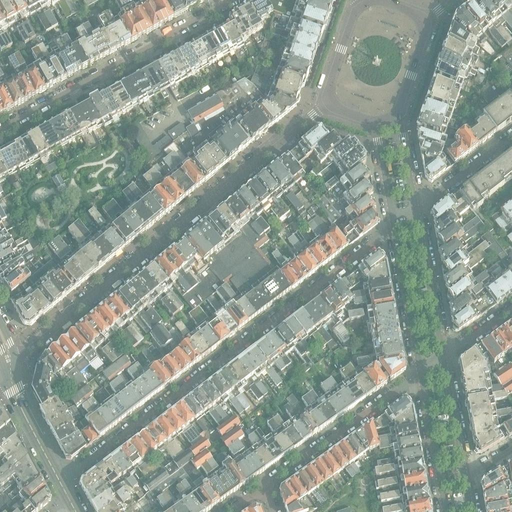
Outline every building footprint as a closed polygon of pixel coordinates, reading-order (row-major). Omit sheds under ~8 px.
[(17,22),(16,19),(17,18),(7,0),(2,0),(0,1),(0,13),(8,28),(13,25),(16,30),(24,45),(30,42),(18,21),(17,22)] [(26,18),(30,16),(21,0),(7,0),(17,18),(19,17),(21,20),(18,21),(30,42),(36,38),(36,39),(40,36),(39,33),(34,36),(27,23),(26,18)] [(44,16),(34,0),(21,0),(30,16),(30,17),(35,14),(45,33),(52,30),(44,16)] [(47,7),(51,5),(48,0),(34,0),(44,16),(52,30),(58,27),(47,7)] [(62,1),(61,0),(48,0),(51,5),(52,6),(57,3),(67,22),(72,19),(63,2),(60,4),(59,2),(62,1)] [(61,0),(62,1),(63,0),(66,0),(63,2),(72,19),(83,12),(80,7),(76,9),(78,13),(77,13),(69,0),(61,0)] [(141,37),(120,0),(113,0),(122,17),(118,19),(131,43),(141,37)] [(151,32),(138,8),(135,10),(128,0),(120,0),(141,37),(151,32)] [(163,25),(149,0),(141,0),(144,5),(138,8),(151,32),(163,25)] [(174,19),(163,0),(149,0),(163,25),(174,19)] [(185,13),(177,0),(163,0),(174,19),(185,13)] [(196,6),(192,0),(177,0),(185,13),(196,6)] [(273,13),(264,0),(257,0),(249,5),(260,23),(268,18),(267,16),(273,13)] [(331,9),(306,0),(301,0),(300,4),(296,2),(294,9),(327,20),(331,9)] [(306,0),(331,9),(333,0),(306,0)] [(511,39),(511,40),(501,27),(505,24),(501,19),(485,0),(476,0),(473,4),(506,45),(510,49),(501,56),(511,70),(511,39)] [(511,0),(485,0),(501,19),(505,24),(505,23),(511,31),(511,0)] [(506,45),(473,4),(463,11),(481,34),(482,35),(487,30),(489,31),(490,35),(501,49),(506,45)] [(260,23),(249,5),(237,11),(251,36),(263,29),(260,23)] [(327,20),(294,9),(292,15),(296,16),(294,22),(290,20),(289,21),(322,33),(327,20)] [(251,36),(237,11),(234,13),(235,15),(230,18),(229,21),(230,22),(243,45),(244,45),(243,43),(248,39),(247,38),(251,36)] [(481,34),(463,11),(455,18),(452,26),(475,43),(478,40),(477,38),(481,34)] [(8,28),(0,13),(0,38),(6,49),(9,54),(10,54),(14,51),(11,47),(12,46),(4,31),(8,28)] [(131,43),(118,19),(113,22),(109,15),(103,18),(120,49),(131,43)] [(322,33),(289,21),(290,20),(273,15),(273,17),(281,20),(279,25),(276,24),(274,29),(286,33),(289,34),(318,45),(322,33)] [(120,49),(103,18),(97,22),(101,29),(96,31),(110,55),(120,49)] [(243,45),(230,22),(225,25),(224,28),(220,30),(233,52),(237,50),(236,49),(243,45)] [(475,43),(452,26),(446,43),(476,58),(479,51),(475,48),(477,44),(475,43)] [(110,55),(96,31),(92,34),(88,27),(82,30),(99,61),(110,55)] [(99,61),(82,30),(76,34),(80,41),(75,43),(88,67),(99,61)] [(233,52),(220,30),(217,32),(214,31),(209,34),(221,57),(228,53),(229,54),(233,52)] [(88,67),(75,43),(70,46),(65,36),(62,38),(59,33),(56,34),(59,39),(78,73),(88,67)] [(221,57),(209,34),(204,37),(203,40),(199,41),(212,64),(216,62),(215,60),(221,57)] [(314,58),(318,45),(289,34),(287,40),(289,40),(286,48),(314,58)] [(78,73),(59,39),(53,43),(58,53),(54,55),(67,79),(78,73)] [(212,64),(199,41),(196,43),(193,43),(188,46),(200,68),(207,64),(208,66),(212,64)] [(476,58),(446,43),(442,56),(472,69),(474,65),(475,66),(478,59),(476,58)] [(67,79),(54,55),(49,58),(42,46),(36,49),(43,61),(46,59),(47,64),(45,65),(56,85),(67,79)] [(200,68),(188,46),(181,50),(182,51),(178,53),(191,76),(196,74),(195,71),(200,68)] [(310,70),(314,58),(286,48),(284,54),(282,53),(280,59),(310,70)] [(56,85),(45,65),(44,66),(40,62),(43,61),(36,49),(31,52),(37,64),(32,67),(46,90),(56,85)] [(46,90),(32,67),(27,70),(25,66),(19,54),(16,50),(14,51),(10,54),(13,58),(14,57),(20,69),(23,73),(36,96),(46,90)] [(191,76),(178,53),(174,55),(173,54),(166,57),(179,79),(185,76),(187,79),(191,76)] [(36,96),(23,73),(18,75),(16,71),(20,69),(14,57),(13,58),(11,58),(9,55),(5,57),(7,61),(8,60),(14,72),(16,76),(12,79),(25,102),(36,96)] [(472,69),(442,56),(438,68),(467,80),(472,69)] [(179,79),(166,57),(160,61),(161,63),(157,65),(170,89),(177,102),(180,100),(177,96),(178,96),(176,91),(177,90),(175,86),(173,83),(179,79)] [(306,82),(310,70),(280,59),(279,64),(281,65),(278,71),(306,82)] [(170,89),(157,65),(147,70),(146,69),(140,72),(152,94),(158,91),(159,92),(158,92),(163,101),(168,98),(164,91),(170,89)] [(469,81),(467,80),(438,68),(433,81),(460,92),(460,91),(465,93),(469,81)] [(25,102),(12,79),(6,82),(4,78),(0,71),(0,80),(2,80),(4,83),(1,85),(14,109),(25,102)] [(251,71),(244,73),(247,79),(253,76),(251,71)] [(304,88),(306,82),(278,71),(277,71),(273,83),(290,90),(289,92),(295,94),(294,95),(298,97),(301,89),(304,88)] [(152,94),(140,72),(133,76),(134,78),(130,80),(148,112),(150,112),(147,107),(149,106),(147,101),(148,101),(146,98),(152,94)] [(298,104),(299,100),(298,97),(294,95),(295,94),(289,92),(290,90),(273,83),(254,75),(253,76),(250,83),(244,79),(226,89),(224,90),(214,96),(230,119),(232,121),(231,121),(232,123),(243,114),(254,106),(271,128),(296,107),(295,105),(298,104)] [(148,112),(130,80),(126,82),(125,80),(118,84),(131,106),(137,103),(138,106),(143,103),(144,105),(141,107),(144,112),(146,111),(148,113),(148,112)] [(458,98),(460,92),(433,81),(429,94),(456,103),(458,98)] [(497,97),(486,83),(481,97),(487,105),(497,97)] [(14,109),(1,85),(0,84),(0,108),(3,114),(14,109)] [(131,107),(131,106),(118,84),(111,88),(112,90),(109,92),(121,114),(126,111),(125,111),(131,107)] [(121,114),(109,92),(105,94),(104,92),(94,98),(97,102),(98,102),(104,113),(105,112),(112,124),(113,125),(119,121),(116,117),(121,114)] [(452,115),(456,103),(429,94),(425,105),(452,115)] [(511,121),(511,99),(511,98),(509,95),(493,108),(499,115),(501,113),(509,124),(511,121)] [(230,119),(214,96),(186,112),(193,125),(195,124),(203,133),(217,122),(221,119),(225,124),(230,119)] [(112,124),(105,112),(104,113),(98,102),(97,102),(94,98),(89,101),(82,105),(83,106),(79,108),(93,132),(97,129),(96,126),(102,123),(105,129),(112,124)] [(450,121),(452,115),(425,105),(420,119),(448,128),(448,127),(454,129),(457,123),(450,121)] [(271,128),(254,106),(243,114),(262,136),(271,128)] [(93,132),(79,108),(76,110),(75,108),(68,112),(82,138),(93,132)] [(509,124),(501,113),(499,115),(493,108),(482,116),(496,134),(509,124)] [(496,134),(482,116),(476,109),(474,116),(478,120),(474,124),(476,127),(487,141),(496,134)] [(82,138),(68,112),(61,116),(62,118),(58,120),(71,144),(82,138)] [(262,136),(243,114),(232,123),(251,144),(262,136)] [(444,139),(448,128),(420,119),(416,131),(418,131),(444,139)] [(71,144),(58,120),(55,122),(54,120),(47,124),(61,149),(71,144)] [(251,144),(232,123),(231,121),(226,126),(228,128),(224,131),(234,142),(229,146),(237,156),(251,144)] [(229,146),(234,142),(224,131),(217,122),(203,133),(228,163),(237,156),(229,146)] [(61,149),(47,124),(40,128),(41,130),(38,132),(51,155),(61,149)] [(141,128),(139,124),(133,127),(130,129),(132,134),(141,128)] [(183,136),(187,133),(185,130),(181,124),(177,127),(183,136)] [(203,133),(195,124),(193,125),(185,130),(187,133),(192,140),(203,133)] [(487,141),(476,127),(474,124),(468,128),(470,130),(467,133),(478,147),(487,141)] [(183,136),(177,127),(172,130),(178,139),(183,136)] [(135,138),(144,133),(141,128),(132,134),(135,138)] [(178,139),(172,130),(168,133),(174,142),(178,139)] [(296,167),(313,154),(334,136),(321,132),(317,131),(287,156),(296,167)] [(439,152),(444,139),(418,131),(417,135),(418,140),(420,141),(419,145),(419,146),(439,152)] [(478,147),(467,133),(466,131),(455,139),(467,156),(478,147)] [(51,155),(38,132),(34,134),(33,132),(26,136),(40,161),(51,155)] [(100,145),(108,141),(110,138),(107,133),(97,139),(96,138),(85,144),(89,151),(100,145)] [(137,143),(147,138),(144,133),(135,138),(137,143)] [(206,164),(189,143),(192,140),(187,133),(183,136),(178,139),(174,142),(172,143),(174,145),(178,150),(205,183),(219,171),(210,161),(206,164)] [(203,133),(192,140),(189,143),(206,164),(210,161),(219,171),(228,163),(203,133)] [(40,161),(26,136),(20,139),(20,141),(20,142),(17,144),(26,160),(30,167),(40,161)] [(167,136),(163,140),(169,148),(174,145),(172,143),(167,136)] [(320,165),(347,143),(346,141),(334,136),(313,154),(318,160),(316,161),(320,165)] [(140,148),(149,143),(147,138),(137,143),(140,148)] [(467,156),(455,139),(454,139),(453,143),(444,139),(439,152),(442,153),(447,155),(451,160),(455,165),(467,156)] [(169,148),(163,140),(158,143),(165,151),(169,148)] [(337,169),(359,151),(353,143),(350,146),(348,142),(347,143),(320,165),(311,172),(316,177),(327,169),(328,170),(323,173),(326,177),(337,169)] [(143,153),(152,147),(149,143),(140,148),(143,153)] [(165,151),(158,143),(154,146),(161,155),(163,153),(165,151)] [(26,160),(17,144),(13,146),(13,145),(10,144),(5,147),(12,160),(19,173),(30,167),(26,160)] [(205,183),(178,150),(174,145),(169,148),(165,151),(163,153),(168,158),(163,163),(172,174),(168,177),(186,199),(205,183)] [(161,155),(154,146),(152,147),(143,153),(149,164),(153,161),(161,155)] [(442,153),(439,152),(419,146),(422,160),(438,165),(442,153)] [(19,173),(12,160),(5,147),(0,150),(0,162),(9,179),(19,173)] [(338,186),(360,168),(365,165),(362,161),(366,159),(359,151),(337,169),(341,174),(322,190),(326,195),(328,194),(338,186)] [(445,173),(454,166),(455,165),(451,160),(447,155),(442,153),(438,165),(422,160),(423,166),(423,168),(425,169),(426,171),(424,173),(425,178),(428,182),(431,184),(431,183),(445,173)] [(511,179),(511,154),(511,153),(498,163),(511,180),(511,179)] [(313,188),(296,167),(287,156),(265,174),(283,196),(303,220),(308,216),(305,213),(306,212),(305,212),(315,204),(322,198),(313,188)] [(144,169),(137,161),(134,162),(140,172),(144,169)] [(0,183),(9,179),(0,162),(0,183)] [(511,180),(498,163),(479,177),(492,194),(511,180)] [(346,196),(370,178),(369,173),(363,172),(360,168),(338,186),(346,196)] [(186,199),(168,177),(163,181),(154,170),(148,175),(175,207),(186,199)] [(278,200),(283,196),(265,174),(255,183),(284,218),(289,214),(278,200)] [(175,207),(148,175),(143,179),(152,191),(147,195),(165,216),(175,207)] [(492,194),(479,177),(468,186),(481,203),(492,194)] [(344,215),(366,199),(373,194),(370,178),(346,196),(340,201),(344,206),(340,209),(336,205),(324,215),(332,225),(344,215)] [(59,179),(53,181),(60,193),(65,190),(59,179)] [(165,216),(147,195),(137,183),(133,186),(127,191),(155,224),(165,216)] [(284,218),(255,183),(245,191),(263,212),(268,208),(279,222),(284,218)] [(483,205),(481,203),(468,186),(461,191),(462,191),(459,194),(458,193),(457,194),(465,204),(469,209),(472,213),(476,209),(476,210),(483,205)] [(155,224),(127,191),(122,195),(130,205),(125,209),(127,211),(144,232),(155,224)] [(258,216),(263,212),(245,191),(235,199),(242,208),(269,241),(272,238),(270,236),(270,235),(268,232),(269,230),(258,216)] [(336,205),(328,194),(326,195),(322,198),(315,204),(324,215),(336,205)] [(436,226),(465,204),(457,194),(451,199),(437,209),(433,213),(433,212),(432,216),(433,222),(433,223),(436,226)] [(511,202),(511,194),(497,206),(498,206),(494,210),(497,214),(511,202)] [(269,241),(242,208),(235,199),(225,208),(259,249),(269,241)] [(340,236),(372,212),(375,209),(374,200),(371,200),(368,203),(366,199),(344,215),(348,220),(346,221),(347,222),(338,229),(339,229),(336,231),(340,236)] [(144,232),(127,211),(123,214),(113,202),(109,206),(105,201),(103,203),(107,208),(135,240),(144,232)] [(498,226),(511,215),(511,202),(497,214),(492,218),(498,226)] [(461,222),(458,218),(469,209),(465,204),(436,226),(434,228),(436,240),(437,240),(458,225),(461,222)] [(135,240),(107,208),(102,212),(112,224),(108,227),(125,248),(135,240)] [(259,249),(225,208),(215,216),(248,258),(259,249)] [(125,248),(108,227),(93,210),(88,215),(102,233),(98,236),(115,257),(125,248)] [(348,247),(377,225),(378,221),(377,219),(372,212),(340,236),(348,247)] [(511,227),(511,215),(498,226),(501,230),(510,224),(511,227)] [(239,265),(248,258),(215,216),(205,224),(239,265)] [(340,236),(336,231),(333,228),(329,232),(318,218),(312,222),(338,255),(348,247),(340,236)] [(439,255),(480,223),(476,218),(461,229),(458,225),(437,240),(437,244),(439,255)] [(115,257),(98,236),(93,240),(78,222),(73,227),(105,265),(115,257)] [(338,255),(312,222),(307,226),(318,240),(314,243),(328,263),(338,255)] [(444,266),(463,253),(466,250),(467,252),(471,250),(469,247),(466,250),(463,245),(485,228),(488,233),(489,233),(493,231),(486,222),(482,225),(480,223),(439,255),(441,258),(440,260),(444,266)] [(244,271),(239,265),(205,224),(195,233),(233,279),(239,275),(244,271)] [(105,265),(73,227),(68,231),(83,249),(78,253),(95,273),(105,265)] [(13,249),(5,233),(0,235),(0,254),(1,256),(13,249)] [(233,279),(195,233),(184,241),(207,268),(223,288),(226,286),(230,282),(233,279)] [(328,263),(314,243),(309,247),(298,233),(292,237),(318,270),(328,263)] [(444,266),(441,268),(444,282),(461,269),(467,265),(496,243),(489,233),(488,233),(480,239),(483,243),(466,257),(463,253),(444,266)] [(39,246),(34,237),(27,241),(32,251),(39,246)] [(318,270),(292,237),(287,241),(298,255),(294,259),(309,278),(318,270)] [(95,273),(78,253),(73,257),(58,239),(53,243),(85,282),(95,273)] [(223,288),(207,268),(184,241),(173,250),(212,297),(216,293),(221,289),(223,288)] [(85,282),(53,243),(43,252),(47,257),(75,290),(85,282)] [(468,272),(494,252),(497,257),(503,252),(496,243),(467,265),(469,268),(464,272),(461,269),(444,282),(446,286),(445,287),(449,293),(472,276),(468,272)] [(3,284),(29,262),(43,251),(39,246),(32,252),(21,258),(19,259),(20,260),(0,270),(0,282),(1,284),(3,284)] [(0,270),(20,260),(19,259),(21,258),(28,254),(25,247),(18,251),(17,247),(13,249),(1,256),(0,254),(0,270)] [(291,291),(277,271),(259,249),(248,258),(239,265),(244,271),(245,270),(250,266),(251,267),(256,264),(282,298),(291,291)] [(212,297),(173,250),(164,258),(182,280),(202,304),(207,301),(212,297)] [(297,275),(287,264),(280,256),(276,251),(271,255),(281,268),(277,271),(291,291),(303,282),(298,275),(297,275)] [(365,282),(386,265),(383,261),(384,261),(384,257),(382,255),(379,254),(352,275),(357,282),(358,282),(361,279),(363,281),(365,282)] [(75,290),(47,257),(43,260),(47,265),(43,268),(42,268),(41,269),(56,287),(51,291),(60,302),(75,290)] [(202,304),(182,280),(164,258),(155,266),(173,287),(193,311),(198,307),(202,304)] [(309,278),(294,259),(287,264),(297,275),(298,275),(303,282),(309,278)] [(18,288),(29,279),(41,269),(42,268),(38,263),(33,267),(29,262),(3,284),(3,287),(5,291),(8,291),(11,294),(18,288)] [(256,264),(251,267),(250,266),(245,270),(273,305),(282,298),(256,264)] [(511,277),(507,271),(504,274),(497,264),(492,268),(511,293),(511,277)] [(389,283),(386,265),(365,282),(365,286),(362,287),(362,288),(389,283)] [(168,291),(173,287),(155,266),(145,274),(163,295),(166,299),(178,313),(183,309),(168,291)] [(511,294),(511,293),(492,268),(488,271),(484,273),(485,274),(487,278),(491,275),(494,280),(490,282),(505,300),(511,294)] [(60,302),(51,291),(56,287),(41,269),(29,279),(52,309),(60,302)] [(245,270),(244,271),(239,275),(266,310),(273,305),(245,270)] [(160,298),(163,295),(145,274),(135,282),(153,303),(158,299),(172,318),(178,313),(166,299),(163,302),(160,298)] [(505,300),(490,282),(487,278),(485,274),(476,280),(480,285),(488,296),(496,306),(505,300)] [(266,310),(239,275),(233,279),(230,282),(242,297),(257,317),(266,310)] [(347,294),(353,289),(360,288),(359,283),(358,282),(357,282),(352,275),(329,292),(343,309),(353,301),(347,294)] [(455,305),(480,285),(476,280),(475,281),(472,276),(449,293),(447,295),(447,298),(450,303),(452,302),(455,305)] [(52,309),(29,279),(18,288),(34,304),(30,308),(39,320),(52,309)] [(161,327),(159,325),(162,323),(151,310),(148,307),(153,303),(135,282),(124,291),(142,312),(157,330),(161,327)] [(391,295),(389,283),(362,288),(363,293),(352,295),(353,301),(369,298),(391,295)] [(472,307),(488,296),(480,285),(455,305),(449,309),(451,313),(449,314),(450,315),(451,323),(472,307)] [(257,317),(242,297),(238,301),(226,286),(223,288),(221,289),(231,302),(248,324),(257,317)] [(39,320),(30,308),(34,304),(18,288),(11,294),(9,295),(8,298),(24,326),(24,327),(30,328),(30,327),(39,320)] [(248,324),(231,302),(221,289),(216,293),(227,308),(224,311),(239,331),(248,324)] [(157,330),(142,312),(124,291),(115,298),(133,319),(146,335),(151,332),(152,334),(157,330)] [(348,314),(343,309),(329,292),(319,300),(341,327),(345,323),(345,322),(349,321),(348,314)] [(393,307),(391,295),(369,298),(353,301),(354,308),(352,308),(353,313),(356,313),(393,307)] [(480,318),(496,306),(488,296),(472,307),(451,323),(454,326),(453,327),(452,330),(454,333),(458,333),(480,318)] [(239,331),(224,311),(212,297),(207,301),(218,315),(213,319),(229,338),(239,331)] [(128,323),(133,319),(115,298),(105,306),(123,328),(126,325),(129,329),(126,332),(137,346),(143,341),(132,328),(128,323)] [(341,327),(319,300),(310,307),(325,326),(331,333),(334,332),(343,345),(349,340),(348,336),(341,327)] [(120,330),(123,328),(105,306),(95,315),(113,336),(118,332),(119,334),(132,350),(137,346),(126,332),(123,334),(120,330)] [(229,338),(213,319),(210,322),(198,307),(193,311),(220,346),(229,338)] [(322,329),(325,326),(310,307),(302,313),(317,332),(317,333),(312,337),(321,349),(331,341),(322,329)] [(395,319),(393,307),(356,313),(353,313),(348,314),(349,321),(368,318),(369,324),(395,319)] [(220,346),(193,311),(188,315),(199,330),(195,333),(211,353),(220,346)] [(317,332),(302,313),(293,320),(307,340),(317,332)] [(109,340),(113,336),(95,315),(86,322),(104,344),(103,344),(106,348),(117,361),(123,357),(109,340)] [(382,331),(397,328),(395,319),(369,324),(371,339),(383,337),(382,331)] [(307,340),(293,320),(284,327),(305,356),(310,352),(303,343),(307,340)] [(101,346),(103,344),(104,344),(86,322),(75,331),(92,352),(93,353),(98,349),(112,366),(117,361),(106,348),(104,350),(101,346)] [(211,353),(195,333),(191,336),(180,322),(174,326),(183,338),(187,335),(189,337),(186,340),(201,360),(211,353)] [(172,341),(167,335),(161,327),(157,330),(152,334),(151,335),(161,348),(164,349),(168,345),(172,341)] [(305,356),(284,327),(274,335),(289,354),(294,350),(301,359),(305,356)] [(511,333),(508,327),(499,333),(511,351),(511,350),(511,333)] [(400,346),(397,328),(382,331),(383,337),(371,339),(365,341),(365,343),(369,342),(369,341),(372,341),(373,351),(400,346)] [(92,352),(75,331),(66,339),(84,361),(88,357),(87,356),(92,352)] [(201,360),(186,340),(182,343),(176,336),(172,331),(167,335),(172,341),(175,345),(177,347),(192,367),(201,360)] [(511,357),(509,353),(511,351),(499,333),(491,339),(509,364),(511,367),(511,357)] [(289,354),(274,335),(265,342),(288,372),(293,368),(284,357),(289,354)] [(84,361),(66,339),(57,346),(72,365),(75,362),(77,364),(82,359),(84,361)] [(509,364),(491,339),(475,351),(485,365),(486,365),(487,372),(491,371),(490,370),(494,367),(493,365),(497,362),(502,370),(509,364)] [(350,349),(349,343),(349,341),(342,346),(344,348),(348,350),(350,349)] [(288,372),(265,342),(255,349),(270,368),(274,365),(283,376),(288,372)] [(192,367),(177,347),(175,345),(170,348),(175,355),(169,360),(181,376),(192,367)] [(75,368),(72,365),(57,346),(47,354),(48,355),(70,381),(79,392),(88,384),(78,372),(75,368)] [(403,360),(400,346),(373,351),(375,358),(356,361),(357,368),(378,364),(403,360)] [(152,347),(147,351),(155,361),(161,356),(156,349),(155,350),(152,347)] [(282,383),(270,368),(255,349),(246,356),(261,375),(265,372),(276,387),(279,386),(283,392),(287,389),(282,383)] [(172,382),(155,361),(147,351),(147,350),(142,354),(152,367),(147,370),(148,371),(163,390),(172,382)] [(485,365),(475,351),(461,361),(459,366),(461,376),(475,366),(486,365),(485,365)] [(70,381),(48,355),(41,360),(38,364),(35,369),(35,370),(47,372),(51,377),(52,376),(59,384),(59,385),(61,388),(70,381)] [(181,376),(169,360),(164,364),(163,362),(164,361),(164,360),(161,356),(155,361),(172,382),(181,376)] [(257,378),(261,375),(246,356),(237,363),(263,398),(264,397),(268,393),(257,378)] [(125,371),(130,367),(131,366),(123,357),(117,361),(112,366),(107,369),(102,374),(109,383),(117,376),(125,371)] [(403,372),(405,368),(404,368),(401,364),(403,362),(403,360),(378,364),(378,366),(377,367),(376,366),(374,367),(387,384),(403,372)] [(103,365),(99,361),(90,368),(94,373),(103,365)] [(163,390),(148,371),(147,370),(143,365),(139,368),(137,365),(135,363),(131,366),(130,367),(139,378),(153,397),(163,390)] [(263,398),(237,363),(227,370),(242,390),(246,386),(258,401),(262,398),(263,398)] [(511,380),(511,367),(509,364),(502,370),(493,376),(495,380),(501,388),(511,380)] [(366,399),(344,370),(340,365),(336,368),(340,373),(339,374),(345,383),(341,386),(356,406),(366,399)] [(489,381),(487,372),(486,365),(475,366),(461,376),(463,388),(489,384),(489,381)] [(376,391),(362,372),(357,375),(350,366),(344,370),(366,399),(376,391)] [(153,397),(139,378),(130,367),(125,371),(133,382),(130,385),(144,404),(153,397)] [(387,384),(374,367),(369,370),(368,368),(362,372),(376,391),(387,384)] [(55,391),(59,385),(59,384),(52,376),(51,377),(47,372),(35,370),(32,386),(33,388),(34,389),(34,393),(34,394),(33,396),(40,409),(39,410),(40,411),(57,402),(55,391)] [(241,396),(245,393),(242,390),(227,370),(218,378),(244,411),(249,417),(257,411),(253,405),(249,407),(241,396)] [(296,390),(308,380),(304,375),(292,384),(296,390)] [(144,404),(130,385),(126,388),(117,376),(109,383),(112,381),(114,383),(135,411),(144,404)] [(244,411),(218,378),(209,385),(223,404),(228,400),(239,415),(244,411)] [(347,412),(326,383),(325,383),(322,378),(316,383),(320,388),(326,397),(323,399),(338,419),(347,412)] [(356,406),(341,386),(337,389),(331,380),(326,383),(347,412),(356,406)] [(503,393),(501,388),(495,380),(489,381),(489,384),(463,388),(465,401),(487,397),(486,393),(490,392),(491,396),(503,393)] [(511,380),(501,388),(503,393),(506,398),(511,393),(511,380)] [(135,411),(114,383),(109,387),(116,396),(112,399),(126,418),(135,411)] [(219,407),(223,404),(209,385),(199,392),(224,424),(229,420),(219,407)] [(93,398),(85,388),(69,400),(77,410),(93,398)] [(224,424),(199,392),(190,399),(203,415),(205,417),(209,414),(216,424),(212,427),(215,431),(216,431),(219,428),(224,424)] [(338,419),(323,399),(319,402),(312,393),(306,397),(328,426),(338,419)] [(494,408),(493,402),(507,399),(506,398),(503,393),(491,396),(492,400),(488,401),(487,397),(465,401),(467,413),(494,408)] [(292,396),(286,401),(291,408),(298,403),(292,396)] [(328,426),(306,397),(301,401),(308,410),(306,412),(320,432),(328,426)] [(67,410),(64,404),(67,403),(64,398),(61,400),(61,399),(57,402),(40,411),(45,421),(48,426),(58,421),(56,416),(67,410)] [(126,418),(112,399),(103,406),(117,424),(126,418)] [(203,415),(190,399),(182,405),(194,421),(203,415)] [(117,424),(103,406),(99,409),(92,400),(87,404),(94,413),(108,431),(117,424)] [(388,427),(412,410),(410,407),(411,404),(409,401),(406,400),(372,424),(374,431),(383,429),(388,427)] [(108,431),(94,413),(87,404),(82,408),(89,416),(84,420),(99,438),(108,431)] [(320,432),(306,412),(303,413),(297,404),(291,408),(312,437),(320,432)] [(0,434),(11,426),(0,405),(0,434)] [(199,437),(190,425),(194,421),(182,405),(173,412),(197,444),(204,439),(205,434),(204,433),(199,437)] [(73,426),(70,420),(79,415),(74,407),(68,410),(67,410),(56,416),(58,421),(48,426),(53,437),(70,427),(73,426)] [(312,437),(291,408),(285,412),(292,421),(288,424),(303,444),(312,437)] [(511,410),(495,413),(494,408),(467,413),(470,426),(496,421),(511,417),(511,410)] [(415,427),(412,411),(412,410),(388,427),(389,432),(415,427)] [(197,444),(173,412),(164,419),(176,435),(180,432),(183,435),(192,447),(193,448),(197,444)] [(236,428),(236,427),(240,424),(234,417),(229,420),(224,424),(219,428),(216,431),(222,439),(236,428)] [(303,444),(288,424),(284,427),(278,418),(272,421),(294,450),(303,444)] [(174,442),(172,438),(176,435),(164,419),(155,426),(179,458),(184,454),(183,454),(174,442)] [(99,438),(84,420),(79,423),(85,431),(81,434),(86,441),(89,446),(99,438)] [(294,450),(272,421),(267,426),(273,435),(270,437),(285,457),(294,450)] [(492,434),(498,430),(497,427),(496,421),(470,426),(473,445),(474,445),(492,434)] [(511,435),(511,421),(503,427),(509,438),(511,435)] [(379,452),(391,450),(389,437),(377,440),(374,431),(372,424),(362,431),(368,451),(368,452),(370,459),(373,477),(375,477),(374,470),(390,468),(389,462),(376,464),(375,459),(380,458),(379,452)] [(0,449),(16,436),(11,426),(0,434),(0,449)] [(179,458),(155,426),(145,433),(157,449),(159,451),(161,452),(164,452),(165,450),(174,462),(179,458)] [(69,442),(79,436),(77,431),(74,433),(70,427),(53,437),(58,446),(59,446),(61,451),(62,451),(71,446),(69,442)] [(417,439),(415,427),(389,432),(390,439),(395,438),(395,443),(417,439)] [(509,438),(503,427),(498,430),(492,434),(499,444),(509,438)] [(237,442),(243,437),(236,428),(222,439),(220,440),(227,449),(232,446),(237,442)] [(285,457),(270,437),(265,441),(259,431),(258,432),(255,428),(250,432),(275,464),(285,457)] [(275,464),(250,432),(249,430),(247,432),(248,433),(246,434),(249,438),(248,439),(254,448),(250,451),(265,471),(275,464)] [(368,451),(362,431),(344,444),(356,460),(363,456),(362,455),(368,451)] [(157,449),(145,433),(140,437),(153,453),(157,449)] [(481,455),(499,444),(492,434),(474,445),(476,448),(476,449),(475,452),(477,455),(481,455)] [(0,465),(1,464),(22,447),(16,436),(0,449),(0,465)] [(71,460),(89,446),(86,441),(83,443),(79,436),(69,442),(71,446),(62,451),(65,459),(71,460)] [(145,458),(149,455),(151,458),(154,455),(153,453),(140,437),(128,447),(153,478),(162,471),(155,462),(152,465),(151,466),(147,462),(145,458)] [(205,452),(210,448),(204,439),(197,444),(193,448),(192,447),(188,451),(194,459),(205,452)] [(419,450),(417,439),(395,443),(396,446),(392,447),(393,455),(419,450)] [(452,447),(451,439),(442,440),(444,448),(452,447)] [(265,471),(250,451),(246,454),(237,442),(232,446),(241,458),(255,478),(265,471)] [(356,460),(344,444),(336,450),(355,476),(360,473),(353,463),(356,460)] [(255,478),(241,458),(232,446),(227,449),(236,461),(232,464),(247,484),(255,478)] [(0,480),(27,458),(26,454),(22,447),(22,448),(22,447),(1,464),(5,468),(0,472),(0,480)] [(153,478),(128,447),(119,454),(131,469),(135,466),(138,469),(143,477),(139,480),(143,486),(153,478)] [(355,476),(336,450),(328,456),(340,472),(341,472),(341,471),(344,469),(351,479),(355,476)] [(421,462),(419,450),(393,455),(394,463),(396,462),(397,466),(421,462)] [(190,462),(194,459),(188,451),(183,454),(184,454),(179,458),(174,462),(173,463),(170,465),(176,473),(181,469),(190,462)] [(207,464),(212,461),(205,452),(194,459),(190,462),(197,471),(201,468),(207,464)] [(137,486),(130,477),(134,473),(131,469),(119,454),(110,460),(122,476),(121,476),(125,481),(132,491),(139,500),(144,496),(141,492),(139,494),(135,488),(137,486)] [(337,475),(340,472),(328,456),(320,462),(334,481),(341,491),(346,487),(339,478),(337,475)] [(17,511),(45,490),(41,483),(28,458),(27,458),(0,480),(0,490),(11,503),(14,508),(13,509),(8,511),(17,511)] [(247,484),(232,464),(228,459),(227,459),(228,460),(224,462),(225,464),(221,467),(224,470),(238,490),(247,484)] [(122,476),(110,460),(104,465),(112,476),(115,474),(119,479),(121,476),(122,476)] [(238,490),(224,470),(220,472),(212,461),(207,464),(215,476),(230,496),(238,490)] [(220,503),(205,483),(197,471),(190,462),(181,469),(186,475),(196,490),(197,489),(211,509),(220,503)] [(334,481),(320,462),(312,467),(324,484),(327,482),(330,484),(327,487),(334,496),(337,494),(341,491),(334,481)] [(424,475),(422,466),(421,462),(397,466),(390,468),(374,470),(375,477),(394,474),(397,474),(397,480),(424,475)] [(230,496),(215,476),(207,464),(201,468),(209,480),(205,483),(220,503),(230,496)] [(101,484),(106,480),(110,485),(119,479),(115,474),(112,476),(104,465),(82,482),(81,487),(85,495),(101,484)] [(164,482),(176,473),(170,465),(162,471),(153,478),(143,486),(148,493),(164,482)] [(320,487),(324,484),(312,467),(304,473),(318,493),(325,502),(329,499),(322,490),(320,487)] [(168,488),(186,475),(181,469),(176,473),(164,482),(168,488)] [(507,483),(507,482),(508,482),(506,478),(507,478),(502,470),(483,482),(481,486),(481,487),(483,495),(487,495),(507,483)] [(318,493),(304,473),(295,479),(307,496),(310,493),(314,496),(320,505),(325,502),(318,493)] [(426,488),(424,475),(397,480),(374,484),(376,491),(396,487),(399,487),(400,493),(426,488)] [(303,499),(307,496),(295,479),(286,485),(299,502),(303,499)] [(132,491),(125,481),(119,486),(122,490),(115,495),(116,496),(119,500),(126,495),(132,491)] [(157,511),(152,504),(150,501),(159,494),(168,488),(164,482),(148,493),(149,493),(144,496),(139,500),(138,501),(143,510),(144,511),(157,511)] [(207,511),(211,509),(197,489),(196,490),(192,493),(184,482),(180,486),(199,511),(207,511)] [(509,495),(508,492),(509,492),(508,485),(507,483),(487,495),(483,495),(485,507),(511,502),(511,501),(511,495),(509,495)] [(91,506),(111,491),(112,491),(109,486),(105,489),(101,484),(85,495),(91,506)] [(299,502),(286,485),(281,489),(279,494),(280,494),(286,511),(291,507),(293,509),(298,505),(297,504),(299,502)] [(114,504),(111,499),(115,496),(116,496),(115,495),(122,490),(119,486),(112,491),(111,491),(91,506),(93,511),(102,511),(113,505),(114,504)] [(199,511),(180,486),(175,489),(183,500),(179,502),(185,511),(199,511)] [(185,511),(179,502),(174,506),(166,495),(171,491),(168,488),(159,494),(172,511),(185,511)] [(429,502),(428,496),(426,488),(400,493),(379,497),(380,504),(399,500),(401,501),(402,507),(429,502)] [(11,503),(0,490),(0,510),(1,511),(10,504),(11,503)] [(37,511),(48,504),(49,498),(45,490),(17,511),(37,511)] [(156,501),(163,511),(172,511),(159,494),(150,501),(152,504),(156,501)] [(130,500),(126,495),(119,500),(123,505),(130,500)] [(140,511),(143,510),(138,501),(134,504),(124,511),(123,511),(140,511)] [(430,511),(429,502),(402,507),(379,511),(430,511)] [(511,511),(511,502),(485,507),(485,511),(511,511)]
